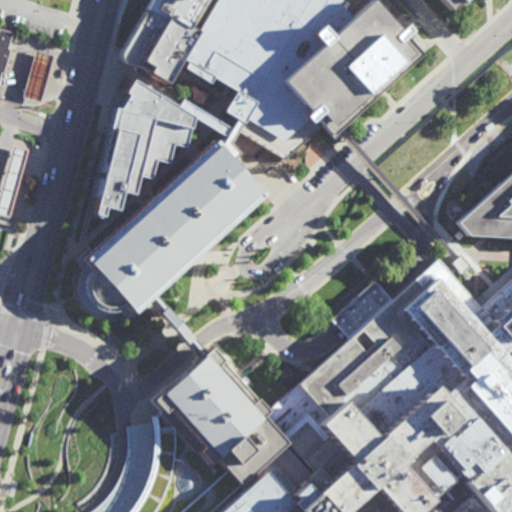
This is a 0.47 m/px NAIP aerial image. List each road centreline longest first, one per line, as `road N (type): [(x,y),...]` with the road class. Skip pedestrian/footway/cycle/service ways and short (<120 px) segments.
road 1 (residential): [(511,102),(279,307),(221,326),(122,403)]
road 2 (primary): [(104,0),(0,397)]
road 3 (residential): [(511,27),(310,209)]
road 4 (residential): [(310,209),(249,249),(243,266),(257,273),(273,264),(310,209)]
road 5 (residential): [(122,403),(88,356),(20,329)]
